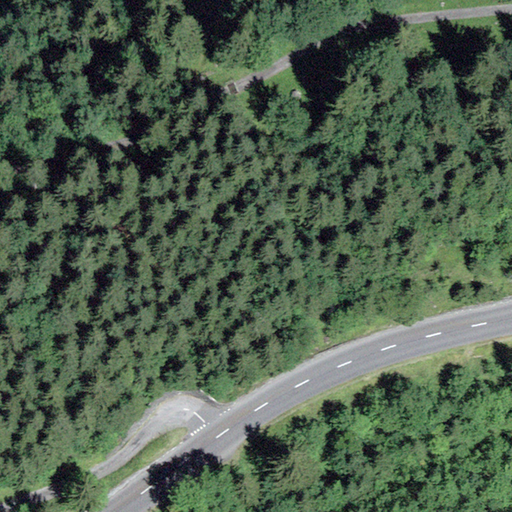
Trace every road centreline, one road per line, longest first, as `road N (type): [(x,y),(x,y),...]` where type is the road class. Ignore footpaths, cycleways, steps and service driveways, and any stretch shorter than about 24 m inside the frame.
road 1 (track): [(511,10),(333,31),(136,136),(0,166)]
road 2 (secondary): [(511,319),(343,364),(226,431),(115,511)]
road 3 (track): [(0,511),(85,476),(180,415),(198,414),(226,431)]
